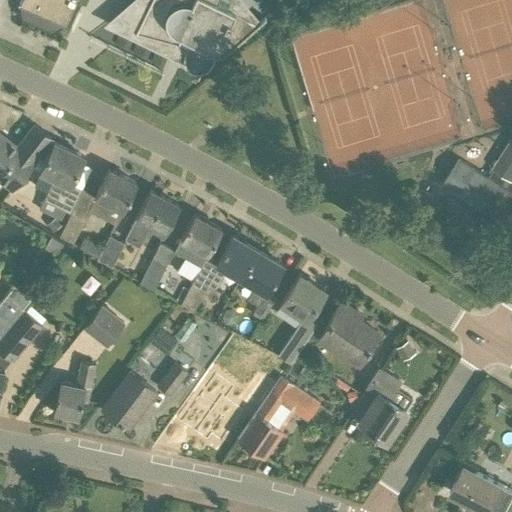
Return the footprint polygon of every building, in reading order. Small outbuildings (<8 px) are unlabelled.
[(19,0),(19,1),(21,18),(51,32),(66,23),(76,0),(19,0)] [(214,0),(148,0),(135,31),(178,42),(181,36),(189,39),(184,50),(184,51),(183,52),(183,54),(183,56),(183,57),(183,59),(183,60),(184,62),(184,63),(185,64),(186,66),(187,67),(188,68),(189,69),(191,70),(194,71),(197,71),(200,71),(201,71),(203,70),(205,69),(207,68),(209,66),(210,65),(211,64),(216,53),(222,56),(265,17),(265,16),(258,22),(214,1),(214,0)] [(51,138),(34,125),(17,147),(0,133),(0,176),(14,187),(32,164),(38,156),(51,138)] [(511,138),(493,168),(494,168),(489,177),(459,158),(442,184),(483,210),(475,223),(484,229),(483,230),(494,238),(509,214),(506,212),(511,202),(511,138)] [(71,184),(84,156),(53,141),(45,159),(41,168),(40,170),(42,171),(35,186),(47,192),(43,200),(70,212),(81,189),(71,184)] [(38,156),(32,164),(41,168),(45,159),(38,156)] [(95,195),(88,209),(116,224),(123,210),(137,182),(109,168),(95,195)] [(178,204),(150,189),(135,217),(136,218),(125,238),(139,245),(150,225),(164,232),(178,204)] [(84,220),(70,212),(59,236),(73,243),(84,220)] [(181,238),(174,250),(174,251),(186,258),(201,265),(207,253),(221,228),(194,213),(180,238),(181,238)] [(62,225),(55,217),(47,224),(53,232),(62,225)] [(113,266),(124,242),(110,234),(103,247),(98,258),(113,266)] [(257,249),(232,234),(218,260),(207,253),(201,265),(191,284),(181,302),(194,309),(204,291),(207,293),(213,291),(226,268),(241,277),(257,249)] [(65,243),(51,236),(45,247),(59,255),(65,243)] [(98,258),(103,247),(83,237),(78,248),(98,258)] [(154,288),(174,251),(174,250),(160,243),(141,281),(154,288)] [(282,264),(257,249),(241,277),(254,285),(246,299),(257,305),(255,309),(264,315),(275,297),(266,291),(282,264)] [(324,290),(299,274),(281,302),(303,317),(278,352),(290,360),(317,321),(308,315),(324,290)] [(182,279),(172,297),(181,302),(191,284),(182,279)] [(14,284),(0,301),(0,335),(23,308),(24,307),(23,306),(30,297),(14,284)] [(377,330),(353,315),(356,310),(341,300),(316,340),(355,365),(377,330)] [(125,323),(101,304),(83,327),(107,346),(125,323)] [(0,389),(5,369),(0,367),(0,357),(4,354),(11,360),(42,324),(23,308),(0,335),(0,389)] [(178,340),(160,328),(153,338),(171,350),(178,340)] [(408,339),(396,346),(403,359),(415,352),(408,339)] [(82,400),(87,401),(95,363),(81,360),(76,383),(60,380),(53,411),(78,416),(82,400)] [(187,371),(174,362),(158,384),(171,394),(187,371)] [(406,410),(389,399),(400,382),(379,367),(367,386),(379,394),(359,423),(362,425),(385,440),(406,410)] [(156,390),(130,371),(102,407),(126,425),(141,405),(143,406),(156,390)] [(215,372),(181,421),(195,432),(222,395),(226,397),(234,386),(215,372)] [(295,410),(308,419),(320,402),(293,384),(281,376),(237,438),(263,456),(295,410)] [(264,377),(247,401),(258,408),(274,384),(264,377)] [(347,392),(349,402),(358,400),(356,391),(347,392)] [(226,397),(222,395),(195,432),(207,441),(211,435),(221,442),(243,410),(226,397)] [(511,489),(464,465),(450,491),(472,502),(470,505),(483,511),(504,511),(511,498),(511,489)]
